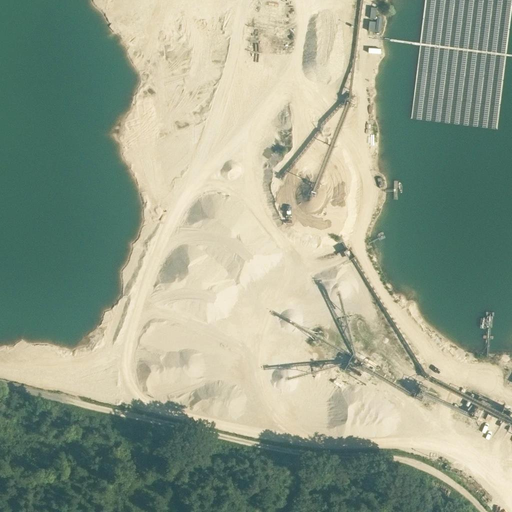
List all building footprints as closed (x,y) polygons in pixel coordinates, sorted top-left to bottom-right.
[(372,20),(371,30),(381,31),(382,20),(372,20)] [(350,248),(344,251),(350,259),(352,258),(355,256),(350,248)] [(364,366),(366,362),(355,356),(353,355),(352,358),(349,362),(347,366),(349,367),(360,374),(360,373),(364,366)] [(415,394),(414,395),(422,399),(425,392),(428,386),(420,382),(415,394)] [(473,413),(472,415),(478,418),(484,405),(478,402),(473,413)] [(502,412),(499,417),(511,422),(511,409),(504,406),(502,412)]
